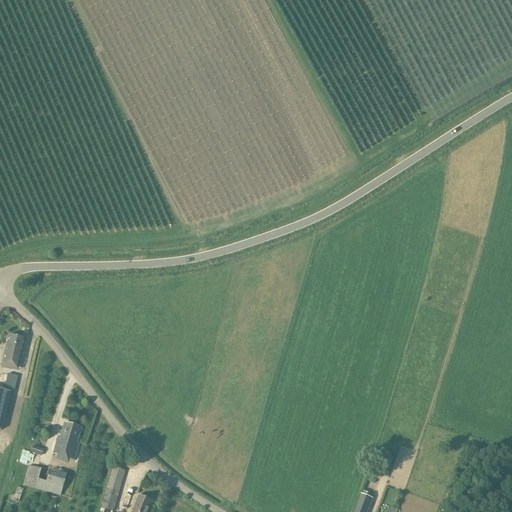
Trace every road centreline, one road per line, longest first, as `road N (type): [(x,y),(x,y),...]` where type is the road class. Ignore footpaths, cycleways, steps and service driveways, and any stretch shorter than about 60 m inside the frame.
road 1 (unclassified): [(0,270),(191,255),(233,244),(295,221),(511,89)]
road 2 (unclassified): [(216,511),(126,439),(0,290)]
